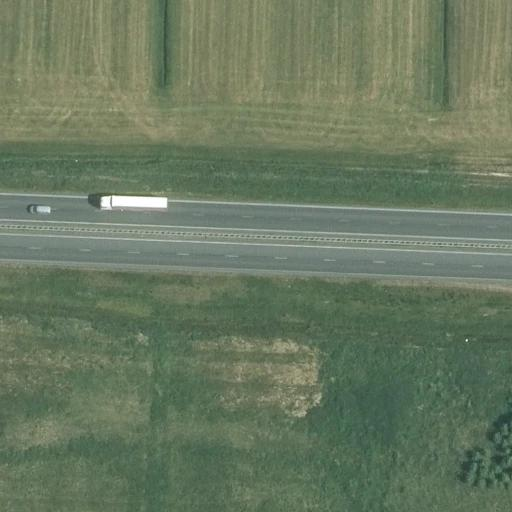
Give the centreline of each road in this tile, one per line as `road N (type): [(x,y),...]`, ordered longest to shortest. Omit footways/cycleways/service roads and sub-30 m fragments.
road 1 (trunk): [(0,247),(511,268)]
road 2 (trunk): [(511,228),(0,207)]
